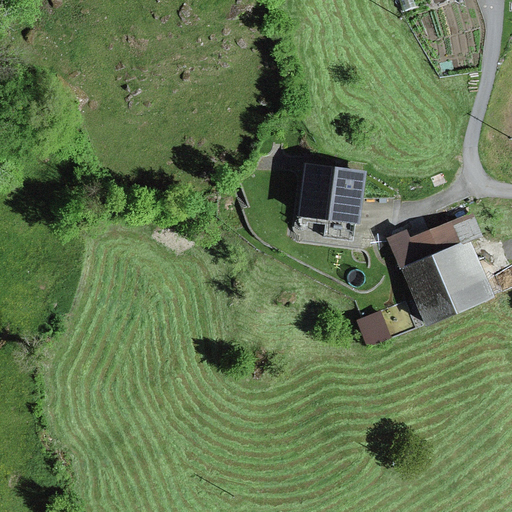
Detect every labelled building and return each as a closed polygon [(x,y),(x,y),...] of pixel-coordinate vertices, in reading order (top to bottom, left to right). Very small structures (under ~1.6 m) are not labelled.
[(434,0),(438,9),(462,0),(434,0)] [(369,176),(307,169),(300,222),(363,229),(369,176)] [(389,241),(404,275),(472,245),(484,240),(473,214),(412,242),(408,233),(389,241)] [(404,275),(430,334),(498,305),(472,245),(404,275)] [(358,325),(370,354),(394,344),(382,315),(358,325)]
